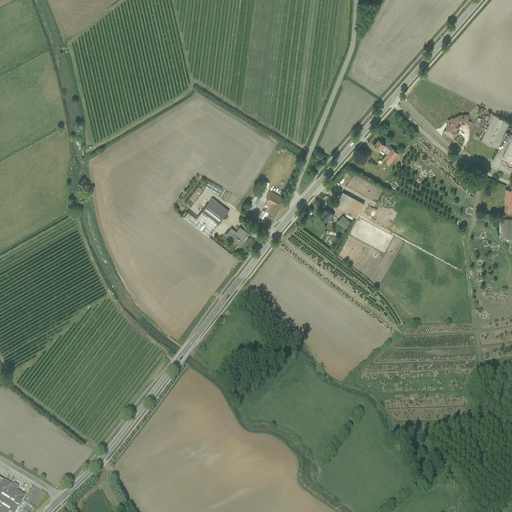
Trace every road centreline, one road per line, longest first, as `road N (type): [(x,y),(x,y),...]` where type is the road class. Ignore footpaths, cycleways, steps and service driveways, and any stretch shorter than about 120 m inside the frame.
road 1 (primary): [(296,207),(113,445),(62,498)]
road 2 (unclassified): [(296,207),(294,190),(350,53),(356,0)]
road 3 (residential): [(389,100),(449,154),(511,183)]
road 4 (primary): [(389,100),(296,207)]
road 5 (primary): [(478,0),(389,100)]
